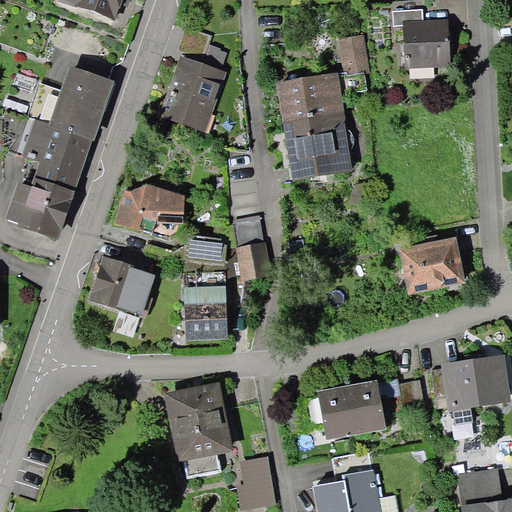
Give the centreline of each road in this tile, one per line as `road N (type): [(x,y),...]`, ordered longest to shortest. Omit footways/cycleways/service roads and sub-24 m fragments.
road 1 (residential): [(167,0),(39,364)]
road 2 (residential): [(480,0),(491,221),(498,276),(511,295)]
road 3 (residential): [(511,306),(259,366)]
road 4 (residential): [(39,364),(259,366)]
road 5 (residential): [(39,364),(0,478)]
